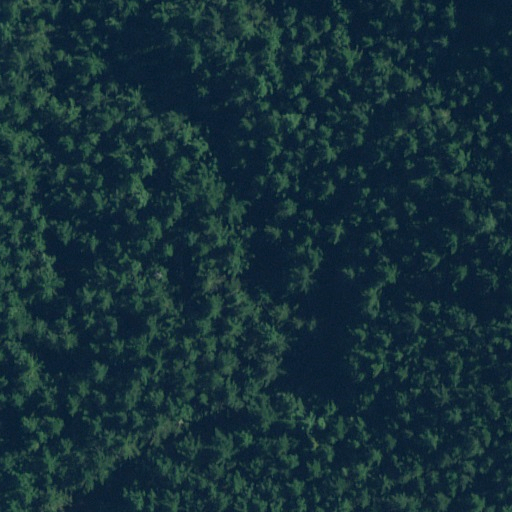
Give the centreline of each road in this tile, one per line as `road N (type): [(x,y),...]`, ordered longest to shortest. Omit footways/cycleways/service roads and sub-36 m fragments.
road 1 (track): [(451,0),(471,71),(338,214),(354,265),(331,377),(166,459),(106,479),(85,511)]
road 2 (track): [(318,511),(460,406),(511,401)]
